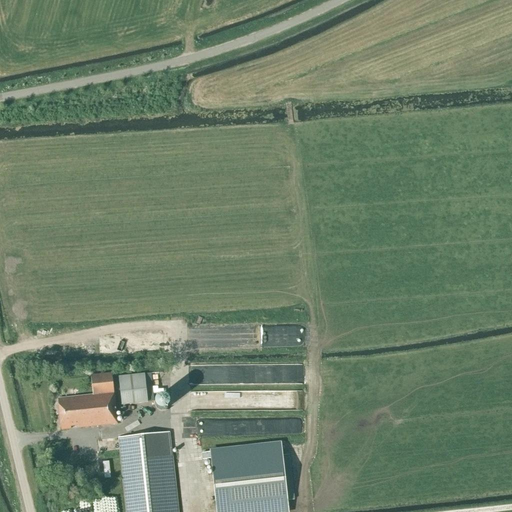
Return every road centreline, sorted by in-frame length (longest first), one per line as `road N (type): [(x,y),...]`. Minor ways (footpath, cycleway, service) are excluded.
road 1 (tertiary): [(0,98),(213,52),(341,0)]
road 2 (tertiary): [(29,511),(0,388)]
